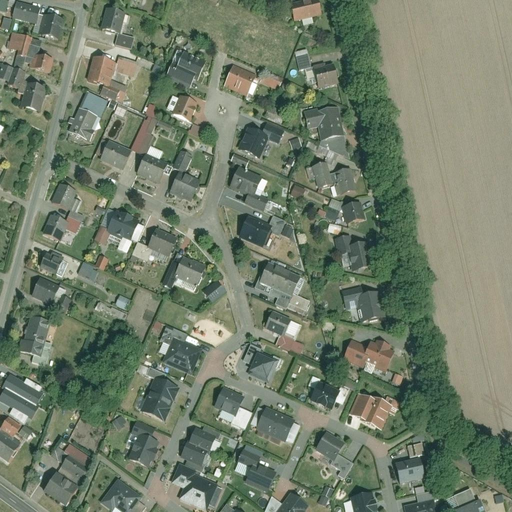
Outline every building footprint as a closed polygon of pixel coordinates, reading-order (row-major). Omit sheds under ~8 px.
[(10,1),(4,0),(1,0),(0,5),(0,10),(7,12),(10,1)] [(267,0),(270,11),(282,8),(279,0),(267,0)] [(320,1),(294,6),(297,22),(323,17),(320,1)] [(40,8),(18,3),(14,18),(36,24),(40,8)] [(126,14),(108,10),(103,29),(121,34),(126,14)] [(63,20),(45,16),(40,36),(58,41),(63,20)] [(1,28),(9,31),(12,21),(4,19),(1,28)] [(32,38),(14,33),(10,48),(20,51),(19,56),(27,58),(31,45),(32,38)] [(117,46),(133,50),(136,40),(120,36),(117,46)] [(40,57),(42,48),(31,45),(27,58),(34,59),(34,56),(40,57)] [(207,64),(185,55),(178,73),(199,82),(207,64)] [(31,69),(51,74),(54,61),(40,57),(34,56),(34,59),(31,69)] [(308,57),(296,59),(298,72),(310,70),(308,57)] [(117,65),(93,59),(87,83),(104,87),(111,89),(115,73),(117,65)] [(136,78),(139,66),(118,60),(117,65),(115,73),(136,78)] [(15,69),(0,64),(0,80),(11,83),(15,69)] [(315,71),(320,92),(339,88),(335,66),(315,71)] [(256,78),(234,68),(224,88),(246,99),(256,78)] [(27,73),(15,69),(11,83),(10,86),(22,90),(27,73)] [(171,70),(167,80),(191,91),(195,80),(171,70)] [(266,73),(260,84),(277,92),(282,81),(266,73)] [(42,116),(47,92),(27,87),(25,94),(21,111),(42,116)] [(102,97),(116,101),(119,91),(111,89),(104,87),(102,97)] [(109,103),(88,95),(81,112),(102,121),(109,103)] [(201,108),(180,99),(173,116),(194,125),(201,108)] [(115,115),(123,119),(127,111),(119,107),(115,115)] [(286,114),(270,108),(266,120),(282,125),(286,114)] [(306,132),(323,129),(325,142),(344,139),(339,110),(320,113),(304,115),(306,132)] [(98,119),(79,112),(70,135),(89,143),(98,119)] [(285,133),(268,125),(263,136),(280,144),(285,133)] [(204,131),(194,127),(190,136),(200,141),(204,131)] [(269,139),(249,129),(239,152),(259,161),(269,139)] [(299,140),(290,143),(293,152),(302,149),(299,140)] [(306,149),(330,159),(332,152),(308,143),(306,149)] [(133,154),(110,144),(101,164),(124,174),(133,154)] [(194,159),(180,153),(173,171),(187,177),(194,159)] [(148,157),(138,177),(159,187),(169,167),(148,157)] [(250,163),(235,157),(232,164),(247,170),(250,163)] [(333,187),(328,167),(312,171),(317,191),(333,187)] [(264,180),(241,170),(232,190),(250,197),(255,200),(264,180)] [(357,193),(352,171),(336,175),(340,196),(357,193)] [(179,176),(171,196),(192,204),(200,184),(179,176)] [(77,194),(60,187),(52,205),(69,213),(77,194)] [(305,191),(295,187),(291,197),(300,201),(305,191)] [(250,197),(246,206),(264,213),(267,205),(255,200),(250,197)] [(365,223),(361,206),(344,210),(347,227),(365,223)] [(116,215),(109,211),(101,228),(109,231),(116,215)] [(81,225),(84,219),(72,214),(69,220),(81,225)] [(140,223),(117,214),(109,235),(132,244),(140,223)] [(69,226),(51,218),(43,236),(60,244),(69,226)] [(82,226),(67,219),(65,224),(79,231),(82,226)] [(270,235),(280,239),(286,224),(273,219),(270,228),(273,229),(270,235)] [(249,220),(241,242),(264,250),(270,235),(273,229),(270,228),(249,220)] [(329,225),(328,234),(340,235),(341,226),(329,225)] [(294,229),(287,226),(283,236),(290,239),(294,229)] [(139,245),(145,229),(139,227),(133,243),(139,245)] [(179,241),(157,231),(149,248),(171,258),(179,241)] [(348,240),(336,242),(338,259),(351,258),(348,240)] [(139,246),(133,258),(148,265),(153,252),(139,246)] [(370,247),(350,250),(353,274),(373,272),(370,247)] [(50,254),(41,270),(56,277),(64,261),(50,254)] [(109,263),(101,259),(96,269),(104,273),(109,263)] [(205,268),(185,260),(176,280),(197,288),(205,268)] [(302,278),(270,264),(265,276),(263,275),(257,289),(278,298),(276,305),(287,310),(290,305),(294,296),(302,278)] [(96,282),(99,271),(82,266),(79,276),(96,282)] [(41,282),(33,301),(54,310),(62,291),(41,282)] [(218,282),(205,293),(215,305),(228,295),(218,282)] [(362,290),(344,294),(346,303),(364,299),(362,290)] [(147,304),(150,296),(139,292),(124,325),(135,330),(142,313),(135,310),(140,300),(147,304)] [(386,319),(381,295),(360,300),(366,324),(386,319)] [(115,306),(126,311),(131,301),(120,296),(115,306)] [(307,313),(311,303),(294,296),(290,305),(307,313)] [(69,313),(72,303),(61,300),(59,310),(69,313)] [(293,323),(274,316),(267,333),(285,340),(293,323)] [(43,361),(51,325),(30,320),(21,356),(43,361)] [(156,323),(153,330),(161,333),(163,328),(166,328),(166,327),(156,323)] [(189,338),(168,329),(165,338),(185,347),(189,338)] [(282,339),(278,348),(291,354),(295,345),(282,339)] [(374,351),(352,342),(344,363),(365,372),(374,351)] [(203,354),(175,343),(166,366),(193,377),(203,354)] [(387,376),(395,354),(375,347),(374,351),(368,369),(387,376)] [(261,352),(251,348),(244,365),(254,369),(261,352)] [(279,365),(259,357),(250,379),(270,387),(279,365)] [(168,378),(151,371),(149,377),(165,384),(168,378)] [(392,383),(399,387),(403,378),(396,374),(392,383)] [(43,394),(9,375),(1,391),(4,392),(0,399),(0,403),(32,421),(39,408),(36,407),(43,394)] [(182,391),(156,380),(142,416),(167,426),(182,391)] [(342,393),(320,384),(312,404),(334,413),(342,393)] [(246,400),(224,390),(215,410),(237,421),(246,400)] [(393,410),(360,395),(349,418),(382,433),(393,410)] [(258,410),(252,426),(258,429),(265,412),(258,410)] [(297,423),(267,410),(257,434),(287,447),(297,423)] [(124,419),(114,425),(120,434),(129,428),(124,419)] [(11,421),(2,435),(13,442),(23,428),(11,421)] [(132,437),(138,440),(128,463),(151,473),(162,447),(152,443),(157,433),(137,425),(132,437)] [(35,434),(27,428),(21,436),(29,442),(35,434)] [(217,439),(196,431),(184,462),(204,470),(217,439)] [(348,448),(328,436),(318,454),(338,465),(348,448)] [(0,438),(0,437),(0,460),(9,467),(20,452),(0,438)] [(424,445),(409,448),(411,460),(426,457),(424,445)] [(52,460),(64,465),(68,456),(63,454),(65,451),(57,447),(52,460)] [(264,461),(243,453),(238,467),(251,471),(245,485),(270,494),(277,478),(260,471),(264,461)] [(423,460),(396,466),(401,488),(427,482),(423,460)] [(69,461),(62,472),(83,485),(90,475),(69,461)] [(197,474),(182,468),(174,488),(185,493),(180,504),(201,511),(210,511),(219,489),(195,479),(197,474)] [(60,479),(47,497),(68,511),(82,494),(60,479)] [(135,511),(144,501),(119,483),(101,507),(108,511),(135,511)] [(326,488),(318,504),(326,508),(334,491),(326,488)] [(456,497),(462,511),(478,504),(472,490),(456,497)] [(437,501),(435,492),(418,496),(420,505),(436,502),(437,501)] [(308,511),(311,509),(292,495),(279,511),(308,511)] [(377,511),(374,495),(352,500),(354,511),(377,511)] [(420,505),(405,508),(406,511),(438,511),(436,502),(420,505)] [(462,511),(458,511),(485,511),(482,503),(478,504),(462,511)]
